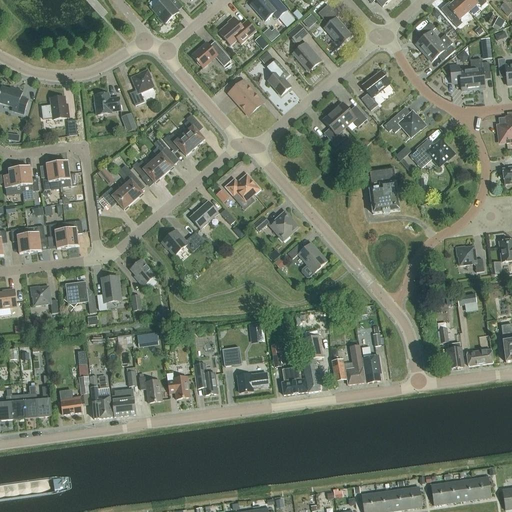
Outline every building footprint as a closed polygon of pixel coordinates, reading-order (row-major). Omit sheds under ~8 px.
[(171,0),(163,0),(164,1),(153,11),(159,18),(158,19),(164,26),(179,13),(169,2),(171,0)] [(269,0),(268,2),(266,0),(257,0),(250,6),(265,23),(273,16),(277,21),(287,12),(276,0),(269,0)] [(392,0),(391,0),(367,0),(372,5),(376,1),(383,9),(392,0)] [(457,0),(456,0),(448,8),(446,6),(441,11),(457,29),(463,25),(461,23),(461,19),(469,13),(458,0),(457,0)] [(457,0),(458,0),(469,13),(476,6),(479,7),(481,8),(486,4),(483,0),(457,0)] [(507,19),(511,14),(504,5),(499,10),(507,19)] [(440,16),(436,11),(432,15),(436,19),(440,16)] [(339,48),(352,37),(337,20),(338,18),(333,12),(323,20),(328,26),(324,30),(339,48)] [(313,15),(303,20),(307,28),(317,24),(313,15)] [(241,27),(234,20),(219,34),(230,47),(237,41),(241,46),(256,33),(247,22),(241,27)] [(498,20),(494,27),(500,30),(504,24),(498,20)] [(424,55),(439,41),(432,33),(435,29),(431,24),(418,35),(422,40),(416,46),(424,55)] [(299,26),(288,36),(295,45),(307,35),(299,26)] [(479,28),(474,32),(479,37),(484,33),(479,28)] [(269,30),(263,35),(271,43),(280,36),(275,30),(271,33),(269,30)] [(442,63),(455,52),(450,47),(452,45),(445,36),(439,41),(424,55),(431,63),(438,58),(442,63)] [(260,37),(254,41),(263,51),(268,46),(260,37)] [(192,57),(203,70),(216,59),(224,68),(231,62),(215,43),(210,47),(207,44),(192,57)] [(309,73),(321,62),(306,45),(293,55),(309,73)] [(463,64),(469,59),(464,52),(457,58),(463,64)] [(264,65),(266,64),(272,59),(267,53),(259,60),(264,65)] [(511,86),(511,66),(505,67),(504,60),(497,61),(500,79),(506,79),(507,87),(511,86)] [(471,71),(473,91),(485,90),(484,81),(491,80),(489,64),(482,64),(482,61),(470,62),(471,71)] [(268,83),(281,97),(291,88),(282,78),(287,73),(277,62),(267,70),(274,77),(268,83)] [(473,91),(471,71),(460,72),(459,67),(452,68),(454,85),(461,84),(462,92),(473,91)] [(136,107),(145,104),(141,94),(154,89),(151,80),(152,80),(148,71),(140,74),(141,75),(131,79),(137,92),(130,95),(136,107)] [(386,74),(377,73),(377,76),(362,87),(368,95),(361,100),(371,112),(378,107),(372,99),(390,86),(385,79),(386,74)] [(263,104),(244,83),(230,95),(249,117),(263,104)] [(12,112),(24,116),(29,101),(21,99),(23,93),(15,91),(15,92),(2,88),(0,93),(0,104),(13,108),(12,112)] [(97,117),(111,115),(111,113),(121,112),(119,99),(110,101),(109,95),(95,97),(97,117)] [(52,107),(41,108),(43,121),(53,119),(53,121),(69,119),(68,111),(66,112),(65,98),(51,100),(52,107)] [(333,113),(346,128),(353,123),(358,129),(367,121),(356,107),(350,112),(343,105),(333,113)] [(398,115),(384,127),(389,133),(392,131),(395,134),(401,129),(411,140),(421,131),(421,132),(426,127),(422,122),(421,122),(412,112),(403,121),(398,115)] [(341,133),(346,128),(333,113),(323,122),(330,130),(324,135),(336,148),(346,139),(341,133)] [(126,134),(136,130),(130,115),(120,119),(126,134)] [(184,136),(195,150),(205,141),(197,132),(202,127),(192,116),(187,121),(188,123),(185,126),(189,131),(184,136)] [(510,126),(498,128),(500,145),(511,142),(511,118),(509,119),(510,126)] [(69,138),(77,137),(75,122),(68,123),(69,138)] [(10,135),(9,142),(20,143),(21,137),(10,135)] [(195,150),(184,136),(178,141),(173,136),(170,139),(168,137),(164,141),(173,152),(178,148),(186,158),(195,150)] [(165,177),(174,168),(166,159),(172,154),(163,144),(160,140),(154,145),(157,150),(153,153),(158,158),(153,163),(165,177)] [(454,156),(441,141),(435,146),(424,156),(418,150),(409,158),(421,171),(432,161),(439,169),(454,156)] [(411,154),(406,148),(395,158),(400,163),(411,154)] [(69,163),(57,165),(60,183),(61,190),(70,188),(77,187),(75,175),(69,176),(68,164),(69,164),(69,163)] [(165,177),(153,163),(147,168),(142,163),(139,166),(137,164),(133,168),(142,179),(147,175),(155,185),(165,177)] [(49,179),(43,179),(44,192),(61,190),(60,183),(57,165),(46,166),(46,167),(47,167),(49,179)] [(122,190),(134,204),(143,195),(135,186),(139,182),(126,167),(118,174),(128,185),(122,190)] [(23,195),(33,193),(39,192),(38,180),(32,181),(30,169),(31,169),(20,170),(22,188),(23,195)] [(373,215),(400,212),(396,184),(394,169),(368,172),(370,186),(380,185),(380,189),(369,191),(373,215)] [(23,195),(22,188),(20,170),(8,172),(9,172),(11,184),(5,184),(7,197),(23,195)] [(112,186),(115,183),(104,170),(99,174),(103,178),(104,178),(112,186)] [(511,170),(503,171),(504,184),(511,183),(511,170)] [(248,180),(245,180),(239,185),(235,181),(226,189),(234,198),(238,194),(245,202),(254,195),(255,196),(261,191),(256,185),(254,186),(248,180)] [(134,204),(122,190),(116,195),(111,190),(102,197),(110,207),(116,202),(124,212),(134,204)] [(216,196),(216,197),(223,205),(229,199),(222,191),(221,192),(216,196)] [(219,215),(208,203),(190,219),(201,231),(219,215)] [(43,209),(32,211),(33,216),(35,216),(35,218),(44,217),(43,209)] [(235,222),(225,211),(220,215),(230,226),(235,222)] [(283,243),(289,238),(288,237),(297,229),(285,215),(272,227),(281,237),(279,239),(283,243)] [(259,233),(270,224),(264,218),(254,227),(259,233)] [(245,220),(240,225),(244,230),(249,225),(245,220)] [(65,224),(68,249),(80,248),(80,247),(79,247),(77,236),(83,235),(81,222),(65,224)] [(57,251),(68,249),(65,224),(49,227),(50,239),(56,238),(58,250),(57,250),(57,251)] [(28,236),(31,254),(42,253),(42,252),(41,252),(39,240),(45,240),(44,227),(37,228),(27,229),(28,236)] [(238,227),(233,231),(241,240),(246,235),(238,227)] [(31,254),(28,236),(18,238),(18,231),(11,231),(13,244),(19,243),(20,255),(19,255),(31,254)] [(176,231),(161,244),(167,251),(168,251),(174,258),(186,247),(192,254),(200,247),(204,244),(196,234),(192,237),(186,243),(176,231)] [(511,242),(499,244),(502,264),(511,262),(511,242)] [(312,277),(328,263),(311,244),(303,252),(298,246),(288,255),(292,261),(298,256),(308,266),(302,272),(302,274),(306,280),(309,280),(312,277)] [(464,248),(456,249),(457,259),(458,258),(459,268),(475,266),(476,274),(484,273),(482,260),(476,261),(474,248),(465,249),(464,248)] [(269,257),(274,263),(281,257),(275,251),(269,257)] [(282,259),(275,266),(279,271),(287,265),(282,259)] [(138,282),(143,288),(155,278),(141,262),(131,271),(139,281),(138,282)] [(493,277),(502,276),(500,264),(491,265),(493,277)] [(121,302),(118,279),(103,281),(105,297),(98,298),(100,312),(107,311),(106,304),(121,302)] [(88,304),(90,316),(97,315),(95,297),(88,298),(86,283),(66,286),(67,297),(64,301),(68,304),(68,306),(64,311),(69,315),(77,305),(88,304)] [(51,306),(52,315),(59,315),(57,301),(51,302),(49,288),(39,289),(39,288),(31,289),(32,299),(33,298),(34,308),(51,306)] [(0,310),(17,308),(15,291),(7,292),(8,294),(0,295),(0,310)] [(459,308),(477,305),(476,296),(464,298),(463,295),(457,296),(459,308)] [(134,313),(141,312),(139,297),(132,298),(134,313)] [(447,307),(456,305),(454,298),(446,300),(447,307)] [(365,309),(355,310),(356,318),(366,316),(365,309)] [(160,314),(162,323),(171,321),(170,312),(160,314)] [(97,318),(87,319),(89,327),(99,326),(97,318)] [(252,345),(264,343),(262,325),(250,326),(252,345)] [(506,364),(511,363),(511,326),(501,327),(503,343),(506,364)] [(25,327),(15,327),(16,336),(25,335),(25,327)] [(441,345),(448,344),(446,330),(439,331),(441,345)] [(150,335),(152,348),(159,347),(157,335),(150,335)] [(125,337),(126,349),(133,348),(131,337),(125,337)] [(316,361),(323,360),(319,337),(303,340),(307,359),(304,360),(304,363),(303,363),(309,395),(321,393),(316,361)] [(447,351),(450,371),(464,369),(461,349),(460,349),(459,344),(447,346),(448,351),(447,351)] [(275,369),(281,368),(278,346),(272,347),(275,369)] [(348,387),(365,385),(363,369),(359,348),(350,349),(354,370),(346,371),(348,387)] [(239,349),(222,351),(224,369),(241,366),(239,349)] [(369,349),(362,350),(363,360),(367,385),(381,382),(380,374),(381,374),(379,357),(371,358),(369,349)] [(19,350),(10,351),(10,361),(19,361),(19,350)] [(21,351),(22,361),(29,360),(28,351),(21,351)] [(469,368),(493,365),(491,351),(467,355),(469,368)] [(91,395),(86,353),(78,353),(80,379),(79,379),(81,396),(91,395)] [(336,382),(346,381),(342,361),(332,363),(336,382)] [(204,398),(218,396),(215,375),(207,376),(206,366),(199,367),(195,367),(194,367),(197,390),(203,389),(204,398)] [(284,397),(308,394),(306,381),(301,382),(299,369),(282,371),(284,384),(282,385),(284,397)] [(129,389),(137,387),(135,373),(127,374),(129,389)] [(176,401),(190,399),(187,379),(174,381),(173,375),(167,376),(169,395),(176,394),(176,401)] [(252,390),(269,388),(267,375),(251,377),(251,376),(238,378),(240,395),(253,393),(252,390)] [(94,421),(112,419),(110,398),(99,399),(96,378),(90,378),(94,421)] [(149,405),(162,403),(160,382),(146,384),(145,379),(139,379),(141,392),(147,391),(149,405)] [(36,402),(37,402),(36,396),(35,388),(29,388),(30,396),(24,397),(26,418),(37,417),(37,419),(38,419),(36,402)] [(36,402),(38,419),(51,418),(48,389),(44,389),(44,402),(37,402),(36,402)] [(12,398),(12,391),(7,391),(7,398),(6,398),(6,405),(0,405),(0,422),(14,421),(12,398)] [(133,391),(111,393),(114,419),(136,416),(133,393),(133,391)] [(74,392),(59,394),(63,417),(82,414),(80,399),(75,399),(74,392)] [(14,419),(26,418),(24,397),(12,398),(14,421),(14,419)] [(489,479),(474,481),(477,501),(491,499),(489,479)] [(474,481),(460,483),(463,503),(477,501),(474,481)] [(460,483),(445,485),(448,505),(463,503),(460,483)] [(445,485),(431,487),(434,507),(448,505),(445,485)] [(419,489),(405,491),(408,511),(422,509),(419,489)] [(511,490),(502,492),(505,511),(511,511),(511,490)] [(405,491),(390,493),(393,511),(401,511),(408,511),(405,491)] [(393,511),(390,493),(376,495),(378,511),(393,511)] [(378,511),(376,495),(362,497),(363,511),(378,511)]
